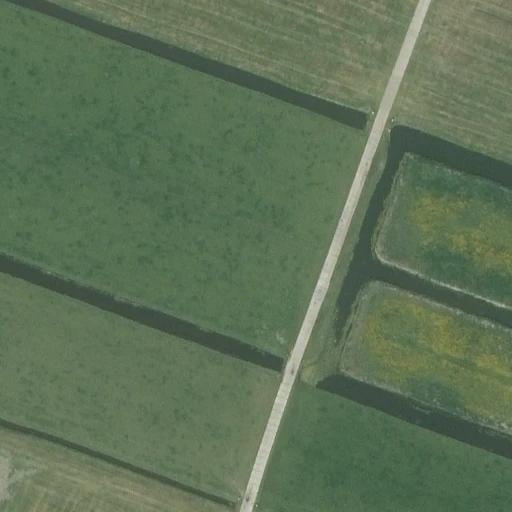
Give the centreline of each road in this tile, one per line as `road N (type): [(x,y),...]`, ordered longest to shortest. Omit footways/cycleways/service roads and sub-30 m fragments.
road 1 (track): [(246,511),(382,106)]
road 2 (track): [(201,511),(0,440)]
